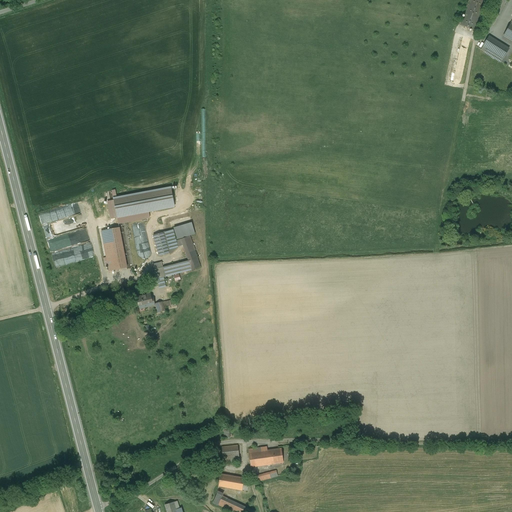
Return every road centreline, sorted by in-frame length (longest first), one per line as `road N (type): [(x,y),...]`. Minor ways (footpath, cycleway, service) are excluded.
road 1 (primary): [(99,511),(0,127)]
road 2 (track): [(436,254),(462,101)]
